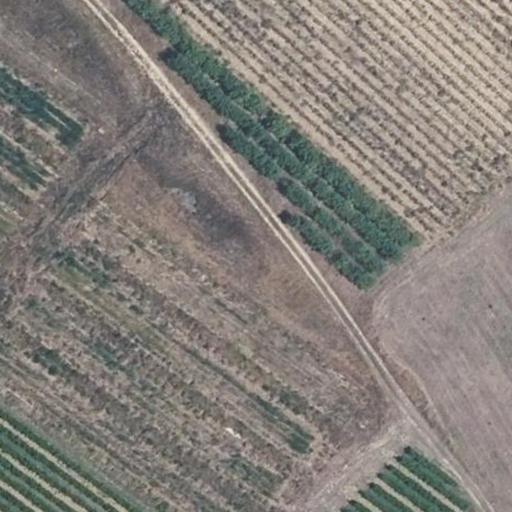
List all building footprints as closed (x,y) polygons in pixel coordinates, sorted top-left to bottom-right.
[(69,154),(103,131),(0,57),(0,83),(1,82),(7,87),(17,80),(46,100),(39,110),(55,111),(63,117),(51,134),(48,130),(48,139),(69,154)] [(332,420),(356,388),(96,193),(72,225),(332,420)] [(58,244),(36,277),(303,458),(326,425),(58,244)] [(187,439),(207,410),(27,286),(3,321),(270,503),(290,474),(220,426),(204,450),(187,439)] [(0,391),(186,511),(257,511),(258,511),(0,344),(0,391)]
